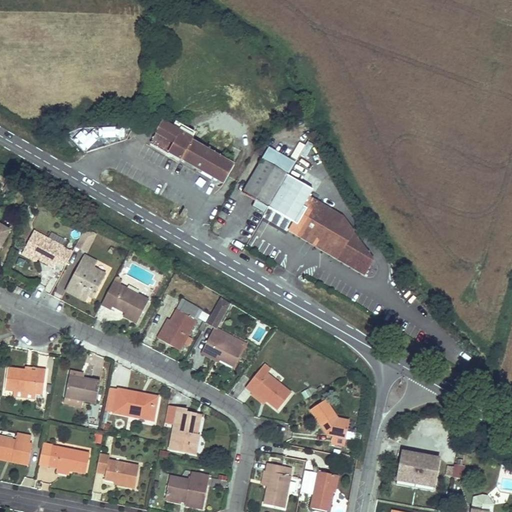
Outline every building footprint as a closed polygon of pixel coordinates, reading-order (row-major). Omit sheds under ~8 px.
[(175,129),(162,121),(150,141),(222,184),(233,166),(190,141),(191,139),(175,129)] [(194,135),(177,125),(175,129),(191,139),(194,135)] [(271,204),(291,172),(298,159),(271,143),(263,156),(245,189),(258,196),(254,203),(267,211),(271,204)] [(317,187),(291,172),(271,204),(297,220),(292,227),(344,257),(354,237),(346,233),(352,222),(346,214),(335,208),(328,221),(305,208),(312,194),(317,187)] [(335,208),(312,194),(305,208),(328,221),(335,208)] [(0,243),(2,245),(12,229),(0,221),(0,243)] [(358,231),(352,222),(346,233),(354,237),(358,231)] [(87,229),(77,247),(87,252),(96,234),(87,229)] [(377,257),(358,231),(344,257),(369,272),(377,257)] [(65,249),(35,234),(27,251),(56,266),(65,249)] [(100,265),(85,257),(75,275),(81,278),(73,293),(91,302),(96,293),(100,295),(109,278),(97,271),(100,265)] [(73,293),(81,278),(75,275),(66,291),(89,304),(91,302),(73,293)] [(119,279),(103,308),(114,314),(117,309),(127,315),(124,320),(138,327),(152,302),(124,287),(126,283),(119,279)] [(206,321),(217,328),(232,303),(221,297),(206,321)] [(183,355),(199,325),(191,320),(198,309),(186,302),(172,327),(167,337),(163,335),(160,341),(183,355)] [(198,309),(191,320),(199,325),(206,314),(198,309)] [(167,337),(172,327),(168,325),(163,335),(167,337)] [(223,364),(236,371),(244,357),(222,344),(223,342),(216,338),(204,358),(211,361),(213,358),(223,364)] [(213,358),(211,361),(221,368),(223,364),(213,358)] [(40,368),(11,362),(6,385),(45,392),(50,368),(40,366),(40,368)] [(268,402),(278,410),(292,394),(268,373),(271,370),(265,365),(245,388),(265,405),(268,402)] [(104,382),(74,375),(68,397),(99,404),(104,382)] [(154,421),(158,401),(142,398),(143,394),(113,389),(108,412),(154,421)] [(142,398),(158,401),(154,421),(158,422),(163,398),(143,394),(142,398)] [(338,419),(326,400),(311,410),(319,427),(324,424),(328,430),(324,433),(331,436),(329,445),(344,449),(347,423),(338,419)] [(176,425),(172,448),(198,453),(201,436),(197,435),(192,434),(195,414),(188,413),(189,410),(172,407),(168,423),(176,425)] [(197,435),(201,415),(195,414),(192,434),(197,435)] [(328,430),(324,424),(319,427),(324,433),(328,430)] [(16,441),(0,437),(0,454),(12,457),(11,461),(29,465),(33,445),(30,445),(31,437),(18,434),(16,441)] [(103,436),(94,435),(93,443),(101,444),(103,436)] [(396,446),(398,440),(392,437),(390,443),(396,446)] [(89,453),(45,445),(41,463),(58,466),(69,469),(86,472),(89,453)] [(170,452),(160,450),(159,458),(168,460),(170,452)] [(434,485),(439,458),(402,451),(397,478),(434,485)] [(101,454),(98,470),(106,471),(106,473),(105,478),(115,480),(120,481),(120,484),(137,487),(141,467),(110,460),(111,456),(101,454)] [(285,508),(291,476),(292,468),(270,465),(269,472),(271,472),(265,504),(285,508)] [(462,477),(464,468),(462,468),(457,466),(455,466),(453,475),(462,477)] [(190,480),(172,476),(168,495),(186,499),(185,504),(185,507),(203,511),(211,475),(192,471),(190,480)] [(451,482),(453,472),(447,471),(445,480),(451,482)] [(338,477),(319,472),(311,505),(311,507),(330,511),(331,509),(338,477)] [(434,485),(397,478),(396,484),(433,491),(434,485)] [(186,499),(168,495),(167,500),(185,504),(186,499)] [(491,511),(493,504),(487,495),(481,495),(472,497),(469,511),(491,511)]
